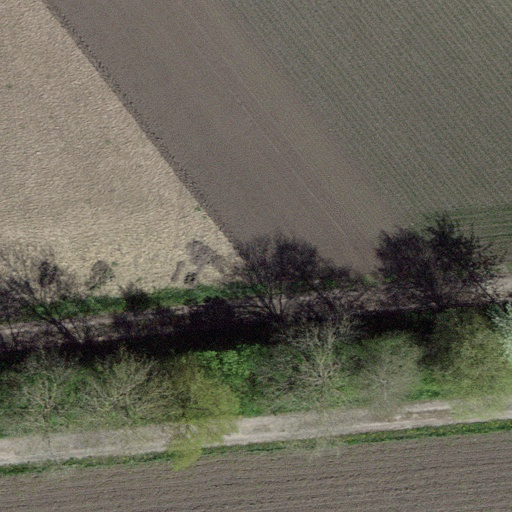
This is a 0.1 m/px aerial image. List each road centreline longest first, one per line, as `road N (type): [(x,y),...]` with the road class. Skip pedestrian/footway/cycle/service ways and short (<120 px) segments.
road 1 (track): [(511,295),(0,341)]
road 2 (track): [(0,460),(511,417)]
